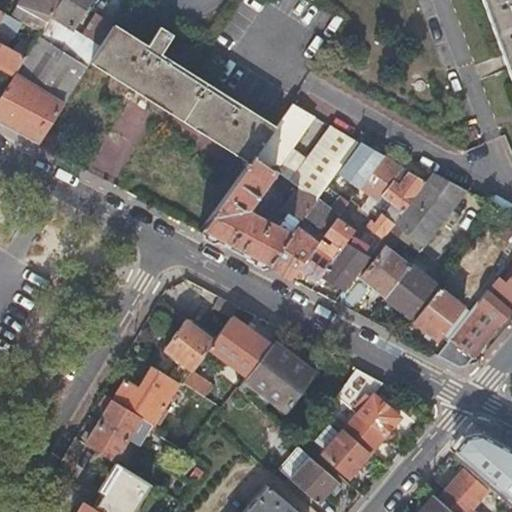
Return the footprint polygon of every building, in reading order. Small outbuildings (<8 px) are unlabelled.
[(48,21),(51,15),(57,6),(45,0),(18,0),(16,4),(18,5),(48,21)] [(51,15),(70,27),(87,0),(60,0),(57,6),(51,15)] [(511,0),(481,0),(511,82),(511,0)] [(41,32),(48,21),(18,5),(12,16),(41,32)] [(100,47),(114,25),(95,14),(81,35),(100,47)] [(255,154),(276,126),(160,53),(172,34),(159,26),(147,46),(114,25),(100,47),(90,63),(250,161),(255,154)] [(0,120),(39,142),(87,67),(38,36),(25,56),(13,74),(0,95),(0,120)] [(0,42),(0,66),(13,74),(25,56),(0,42)] [(312,117),(291,105),(276,126),(255,154),(275,169),(288,151),(312,117)] [(316,197),(357,142),(329,126),(303,162),(290,180),(300,186),(316,198),(316,197)] [(359,187),(382,156),(363,145),(342,174),(359,187)] [(290,180),(303,162),(288,151),(275,169),(290,180)] [(200,231),(266,265),(294,227),(303,215),(316,198),(300,186),(288,202),(292,206),(277,226),(267,220),(270,216),(265,213),(262,217),(258,215),(249,219),(245,211),(275,169),(255,154),(250,161),(208,220),(200,231)] [(392,181),(402,167),(382,156),(359,187),(378,200),(382,195),(392,181)] [(396,221),(426,181),(408,171),(398,185),(392,181),(382,195),(393,203),(384,215),(395,223),(396,221)] [(454,207),(467,190),(434,171),(426,181),(396,221),(426,244),(454,207)] [(336,218),(349,201),(341,196),(331,208),(316,197),(316,198),(303,215),(325,232),(336,218)] [(426,244),(423,247),(435,256),(442,262),(473,222),(454,207),(426,244)] [(384,237),(395,223),(384,215),(382,213),(375,222),(373,220),(368,225),(384,237)] [(342,247),(350,236),(354,231),(336,218),(325,232),(324,235),(342,247)] [(266,265),(291,278),(294,275),(314,248),(317,244),(294,227),(266,265)] [(325,280),(343,290),(372,253),(350,236),(342,247),(331,261),(317,281),(321,284),(325,280)] [(385,296),(411,263),(387,244),(361,278),(385,296)] [(315,283),(317,281),(331,261),(314,248),(294,275),(300,278),(303,276),(315,283)] [(440,286),(411,263),(385,296),(414,319),(440,286)] [(488,289),(511,308),(511,276),(510,279),(507,276),(504,279),(499,275),(488,289)] [(464,305),(440,286),(414,319),(439,338),(464,305)] [(437,355),(459,366),(466,364),(511,310),(511,308),(488,289),(437,355)] [(270,346),(231,318),(213,342),(209,348),(247,375),(270,346)] [(165,347),(194,368),(209,348),(213,342),(184,321),(165,347)] [(311,373),(272,344),(270,346),(247,375),(245,378),(284,408),(311,373)] [(140,416),(153,424),(179,382),(154,366),(139,390),(123,381),(112,399),(140,416)] [(183,384),(205,397),(212,386),(191,373),(183,384)] [(326,450),(324,453),(350,476),(402,417),(366,385),(348,405),(357,414),(341,433),(326,450)] [(139,447),(148,432),(153,424),(140,416),(112,399),(105,395),(98,405),(105,410),(98,422),(126,439),(139,447)] [(227,434),(238,418),(225,409),(214,425),(227,434)] [(113,461),(126,439),(98,422),(84,444),(113,461)] [(341,433),(330,424),(315,441),(326,450),(341,433)] [(511,492),(511,450),(481,435),(467,435),(454,450),(491,482),(496,474),(486,465),(489,461),(511,473),(511,483),(509,490),(511,492)] [(319,503),(337,481),(297,446),(277,469),(290,480),(291,479),(319,503)] [(100,511),(127,511),(134,501),(136,502),(139,498),(143,500),(152,485),(120,466),(93,508),(100,511)] [(438,498),(454,511),(477,511),(472,508),(488,489),(465,469),(448,488),(438,498)] [(298,511),(268,486),(245,511),(298,511)] [(454,511),(438,498),(426,511),(454,511)]
